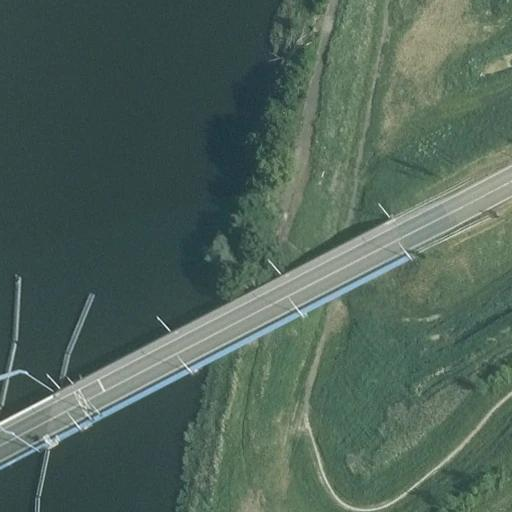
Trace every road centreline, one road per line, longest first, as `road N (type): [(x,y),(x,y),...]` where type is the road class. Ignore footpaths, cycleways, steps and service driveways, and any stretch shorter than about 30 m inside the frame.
road 1 (primary): [(0,449),(511,182)]
road 2 (unclassified): [(304,393),(332,328),(332,288),(386,0)]
road 3 (residential): [(288,205),(334,0)]
